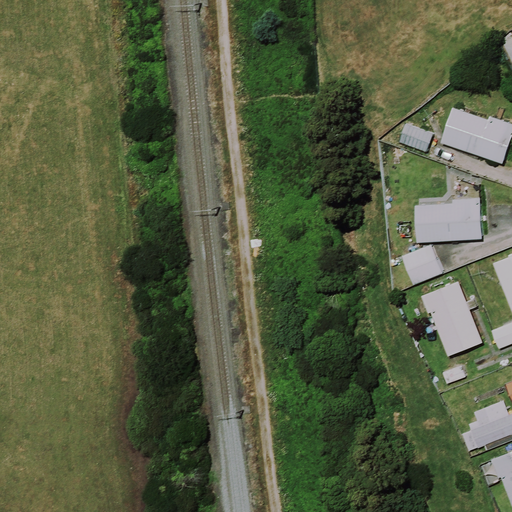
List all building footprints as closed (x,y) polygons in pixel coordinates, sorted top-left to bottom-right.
[(511,32),(503,37),(511,57),(511,32)] [(511,148),(511,124),(458,107),(446,143),(507,163),(511,148)] [(436,136),(409,125),(403,141),(430,152),(436,136)] [(423,242),(485,238),(483,189),(456,191),(457,205),(421,207),(423,242)] [(445,273),(435,246),(407,256),(416,283),(445,273)] [(511,257),(498,262),(511,298),(511,257)] [(488,340),(464,282),(430,296),(454,355),(488,340)] [(511,343),(511,324),(496,330),(502,347),(511,343)] [(462,363),(454,367),(443,372),(448,383),(467,374),(462,363)] [(511,415),(506,400),(477,412),(483,427),(467,434),(474,450),(511,434),(511,415)] [(511,452),(498,458),(511,492),(511,452)]
